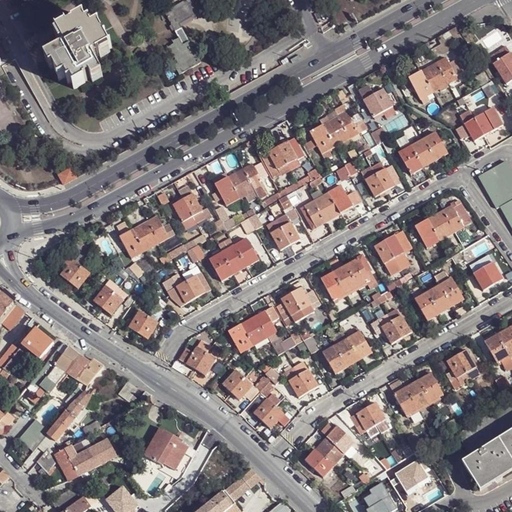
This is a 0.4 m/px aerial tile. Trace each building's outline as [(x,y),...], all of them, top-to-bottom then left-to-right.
[(201,64),(180,24),(207,9),(206,7),(208,5),(204,0),(187,0),(184,3),(183,2),(171,9),(171,11),(165,14),(180,39),(173,43),(174,45),(168,49),(173,59),(175,57),(178,64),(174,66),(179,75),(201,64)] [(59,37),(66,49),(45,61),(50,70),(54,68),(61,81),(65,78),(68,84),(72,83),(75,89),(85,84),(85,82),(91,79),(94,83),(103,78),(93,59),(110,49),(100,27),(92,30),(89,25),(86,25),(84,22),(59,37)] [(490,58),(494,65),(511,54),(507,47),(490,58)] [(493,66),(506,86),(511,81),(511,54),(494,65),(493,66)] [(409,78),(420,99),(421,98),(429,94),(457,79),(454,73),(450,65),(446,58),(409,78)] [(450,65),(454,73),(459,70),(454,62),(450,65)] [(476,78),(481,87),(489,82),(484,74),(476,78)] [(364,101),(373,96),(368,86),(358,91),(364,101)] [(490,86),(483,90),(489,100),(496,96),(491,88),(490,86)] [(364,101),(373,118),(383,113),(392,107),(383,90),(373,96),(364,101)] [(429,94),(421,98),(424,104),(431,100),(429,94)] [(470,95),(464,99),(467,104),(467,105),(474,101),(470,95)] [(451,106),(457,102),(454,96),(447,100),(451,106)] [(464,99),(457,102),(461,107),(467,104),(464,99)] [(392,107),(383,113),(386,119),(396,114),(392,107)] [(461,116),(465,124),(475,141),(503,125),(494,108),(475,118),(470,111),(461,116)] [(338,117),(345,113),(343,109),(336,112),(338,117)] [(318,147),(321,153),(328,150),(349,138),(350,137),(353,143),(361,138),(358,133),(367,128),(364,122),(363,122),(356,126),(352,120),(347,112),(345,113),(338,117),(310,132),(315,141),(318,147)] [(352,120),(356,126),(363,122),(362,120),(361,121),(358,116),(352,120)] [(372,134),(378,146),(383,143),(389,140),(383,129),(372,134)] [(448,154),(436,132),(433,134),(432,133),(402,150),(403,151),(400,153),(411,174),(448,154)] [(383,143),(389,155),(395,152),(389,140),(383,143)] [(318,147),(315,141),(306,146),(309,152),(318,147)] [(268,153),(278,170),(298,160),(288,142),(268,153)] [(367,158),(374,155),(371,150),(372,149),(369,144),(362,148),(363,150),(365,154),(367,158)] [(328,150),(321,153),(326,162),(333,158),(328,150)] [(261,157),(274,180),(281,176),(278,170),(268,153),(261,157)] [(298,160),(278,170),(281,176),(301,166),(298,160)] [(479,176),(497,209),(501,207),(511,200),(511,169),(507,160),(479,176)] [(351,175),(352,177),(361,172),(355,162),(346,167),(351,175)] [(214,185),(226,207),(246,196),(254,192),(264,186),(261,181),(269,177),(261,163),(254,167),(253,165),(214,185)] [(382,163),(372,168),(375,175),(385,169),(382,163)] [(64,183),(77,176),(74,170),(73,169),(72,165),(59,172),(64,183)] [(346,167),(337,172),(341,180),(351,175),(346,167)] [(366,180),(375,175),(372,168),(363,174),(366,180)] [(395,186),(385,169),(375,175),(366,180),(376,197),(395,186)] [(310,176),(313,182),(320,178),(321,178),(316,170),(308,174),(310,176)] [(288,188),(292,194),(300,190),(309,185),(313,182),(310,176),(288,188)] [(320,178),(313,182),(309,185),(311,189),(322,183),(320,178)] [(264,186),(254,192),(256,197),(259,201),(269,196),(264,186)] [(305,207),(316,228),(354,207),(342,186),(324,197),(314,202),(305,207)] [(178,192),(183,201),(192,196),(188,187),(178,192)] [(292,194),(288,188),(285,190),(285,191),(278,194),(282,200),(288,197),(292,194)] [(292,194),(297,203),(298,202),(298,201),(305,197),(300,190),(292,194)] [(314,202),(324,197),(320,190),(311,195),(314,202)] [(360,194),(365,202),(370,199),(366,191),(360,194)] [(256,197),(254,192),(246,196),(248,201),(256,197)] [(165,193),(158,197),(163,206),(170,202),(165,193)] [(263,205),(266,209),(278,202),(282,200),(278,194),(262,203),(263,205)] [(293,205),(297,203),(292,194),(288,197),(293,205)] [(183,201),(173,206),(179,217),(176,219),(179,224),(182,223),(186,229),(205,219),(202,212),(204,211),(201,205),(199,207),(192,196),(183,201)] [(285,211),(287,215),(268,226),(271,233),(291,223),(291,222),(299,218),(292,205),(293,205),(288,197),(281,201),(286,211),(285,211)] [(511,200),(501,207),(511,227),(511,200)] [(452,207),(454,211),(459,208),(456,203),(451,206),(452,207)] [(242,216),(246,221),(250,219),(257,215),(266,209),(263,205),(242,216)] [(472,223),(462,206),(459,208),(454,211),(464,228),(472,223)] [(216,211),(221,221),(229,217),(223,207),(216,211)] [(316,228),(305,207),(301,210),(312,230),(316,228)] [(415,228),(427,248),(464,228),(454,211),(452,207),(415,228)] [(204,211),(202,212),(205,219),(207,222),(213,219),(208,209),(204,211)] [(250,219),(256,231),(264,226),(257,215),(250,219)] [(211,234),(213,239),(237,226),(234,220),(232,216),(229,217),(221,221),(215,224),(218,230),(211,234)] [(120,238),(131,259),(169,238),(158,217),(120,238)] [(246,221),(240,224),(247,237),(256,231),(250,219),(246,221)] [(271,233),(281,251),(300,240),(291,223),(271,233)] [(86,232),(80,235),(83,241),(89,238),(86,232)] [(401,232),(375,247),(390,273),(398,268),(401,273),(411,267),(409,263),(404,254),(411,250),(401,232)] [(204,236),(207,242),(213,239),(211,234),(210,233),(204,236)] [(199,246),(207,242),(204,236),(195,241),(198,247),(199,246)] [(221,283),(258,261),(246,240),(244,242),(243,240),(234,246),(230,238),(218,245),(222,252),(213,258),(209,261),(221,283)] [(192,249),(198,247),(195,241),(186,246),(189,251),(192,249)] [(170,261),(189,251),(186,246),(167,256),(170,261)] [(198,247),(192,249),(198,260),(205,257),(199,246),(198,247)] [(105,254),(99,250),(96,254),(101,258),(105,254)] [(74,261),(80,266),(87,258),(81,252),(74,261)] [(69,267),(74,261),(66,254),(60,260),(69,267)] [(167,256),(167,255),(160,259),(163,265),(170,261),(167,256)] [(357,259),(358,260),(359,259),(369,278),(372,276),(370,273),(372,272),(362,256),(357,259)] [(474,274),(493,263),(489,257),(470,268),(474,274)] [(453,258),(447,262),(451,269),(457,265),(453,258)] [(322,280),(333,301),(337,299),(338,301),(368,284),(368,283),(371,281),(369,278),(359,259),(358,260),(322,280)] [(80,266),(74,261),(69,267),(61,276),(77,290),(90,275),(80,266)] [(130,268),(139,279),(146,273),(136,262),(130,268)] [(493,263),(474,274),(484,292),(493,286),(503,281),(493,263)] [(398,268),(390,273),(392,277),(401,273),(398,268)] [(448,282),(451,281),(446,272),(436,277),(440,284),(447,280),(448,282)] [(168,292),(171,299),(182,308),(187,304),(187,305),(205,294),(202,288),(207,284),(201,273),(186,282),(177,287),(168,292)] [(337,299),(333,301),(337,309),(341,306),(341,305),(370,290),(371,292),(378,288),(372,276),(369,278),(371,281),(368,283),(368,284),(338,301),(337,299)] [(464,301),(452,280),(451,281),(448,282),(447,280),(440,284),(418,297),(419,298),(415,301),(427,322),(464,301)] [(294,324),(314,313),(312,310),(321,305),(313,291),(309,294),(301,281),(292,287),(295,292),(281,300),(283,304),(277,307),(288,326),(294,323),(294,324)] [(493,286),(484,292),(486,295),(495,290),(493,286)] [(115,294),(106,287),(94,303),(111,317),(124,301),(115,294)] [(119,289),(115,294),(124,301),(128,296),(119,289)] [(15,301),(1,292),(0,293),(0,308),(1,310),(0,310),(0,316),(2,318),(15,301)] [(374,302),(373,303),(375,308),(388,300),(385,296),(381,298),(379,294),(371,298),(374,302)] [(157,296),(153,301),(158,305),(160,301),(161,299),(157,296)] [(10,314),(18,304),(15,301),(2,318),(0,316),(0,325),(0,326),(3,323),(10,314)] [(157,306),(163,310),(167,305),(160,301),(158,305),(157,306)] [(19,320),(26,312),(18,304),(10,314),(19,320)] [(274,307),(266,312),(272,323),(280,319),(274,307)] [(401,316),(397,310),(378,321),(381,327),(401,316)] [(128,329),(146,342),(157,325),(140,312),(128,329)] [(228,334),(240,354),(268,338),(271,344),(281,338),(272,323),(266,312),(228,334)] [(10,314),(3,323),(11,330),(19,320),(10,314)] [(411,334),(401,316),(381,327),(392,345),(411,334)] [(321,321),(326,329),(334,325),(329,317),(321,321)] [(293,339),(297,345),(301,343),(304,341),(312,355),(321,350),(307,327),(291,335),(293,339)] [(511,327),(485,343),(497,364),(500,362),(501,362),(502,363),(509,359),(511,357),(511,327)] [(42,359),(55,343),(41,331),(37,329),(24,345),(30,350),(42,359)] [(373,352),(361,332),(356,334),(355,333),(326,350),(327,352),(323,354),(335,374),(373,352)] [(278,356),(297,345),(293,339),(274,350),(278,356)] [(42,385),(58,365),(56,364),(70,347),(64,342),(28,388),(34,391),(37,393),(42,385)] [(297,345),(302,354),(306,351),(301,343),(297,345)] [(197,348),(206,354),(209,350),(200,344),(197,348)] [(0,374),(1,373),(5,369),(5,368),(20,350),(13,345),(0,360),(0,374)] [(11,373),(30,350),(24,345),(20,350),(5,368),(11,373)] [(90,385),(105,367),(95,358),(92,362),(80,355),(70,347),(56,364),(58,365),(68,371),(90,385)] [(186,365),(204,377),(215,360),(206,354),(197,348),(193,355),(186,365)] [(186,365),(193,355),(186,350),(179,360),(186,365)] [(452,381),(457,379),(461,386),(470,381),(466,374),(475,369),(476,368),(466,352),(447,362),(453,371),(446,375),(450,383),(452,381)] [(501,362),(500,362),(505,373),(511,368),(511,364),(509,359),(502,363),(501,362)] [(284,373),(299,398),(318,388),(303,362),(284,373)] [(174,369),(180,373),(182,368),(177,364),(174,369)] [(52,392),(68,371),(58,365),(42,385),(47,389),(52,392)] [(5,369),(1,373),(7,378),(11,373),(5,368),(5,369)] [(272,368),(266,375),(277,386),(283,379),(272,368)] [(475,369),(466,374),(470,381),(479,376),(475,369)] [(223,387),(239,402),(244,396),(252,388),(253,386),(237,372),(223,387)] [(394,396),(406,417),(410,415),(411,417),(440,399),(439,398),(443,396),(431,375),(394,396)] [(496,381),(503,394),(511,389),(505,376),(496,381)] [(256,387),(267,398),(273,392),(276,388),(265,377),(256,387)] [(461,386),(457,379),(452,381),(456,389),(461,386)] [(202,387),(206,390),(208,387),(212,390),(218,383),(214,380),(212,382),(210,380),(207,383),(206,382),(202,387)] [(135,393),(139,387),(128,381),(120,394),(131,400),(135,393)] [(47,389),(42,385),(37,393),(34,391),(29,397),(36,402),(47,389)] [(79,400),(85,394),(77,387),(65,401),(71,406),(73,403),(74,404),(78,399),(79,400)] [(259,393),(252,388),(244,396),(251,402),(259,393)] [(142,397),(144,399),(152,393),(147,390),(142,397)] [(68,411),(77,417),(86,405),(88,406),(94,395),(92,394),(88,392),(85,394),(79,400),(78,399),(74,404),(73,403),(71,406),(68,411)] [(267,401),(275,407),(281,400),(273,394),(267,401)] [(477,406),(479,408),(484,405),(492,401),(489,397),(476,404),(477,406)] [(254,416),(270,431),(284,416),(275,407),(267,401),(254,416)] [(375,404),(357,415),(363,426),(370,438),(389,428),(375,404)] [(466,414),(469,420),(486,409),(484,405),(479,408),(477,406),(465,413),(466,414)] [(68,411),(50,434),(58,440),(77,417),(68,411)] [(3,420),(10,425),(15,419),(8,413),(6,416),(3,420)] [(466,414),(461,417),(464,423),(469,420),(466,414)] [(357,415),(351,418),(357,429),(363,426),(357,415)] [(88,436),(103,426),(99,419),(85,428),(88,436)] [(10,425),(3,420),(0,423),(0,437),(0,438),(11,426),(10,425)] [(439,422),(430,426),(433,431),(441,426),(439,422)] [(324,478),(345,456),(353,448),(357,444),(338,426),(335,430),(328,437),(305,461),(324,478)] [(330,426),(324,433),(328,437),(335,430),(330,426)] [(162,427),(146,454),(164,464),(165,463),(167,459),(179,438),(180,437),(162,427)] [(511,432),(499,440),(500,443),(511,434),(511,432)] [(58,440),(50,434),(38,447),(46,454),(51,449),(58,440)] [(511,434),(500,443),(464,465),(479,489),(494,480),(496,482),(496,483),(503,479),(503,478),(501,475),(511,468),(511,434)] [(415,435),(407,439),(415,454),(421,450),(423,449),(415,435)] [(179,466),(190,446),(179,438),(167,459),(179,466)] [(71,480),(118,455),(110,439),(87,452),(79,456),(73,446),(57,454),(60,459),(71,480)] [(499,440),(472,458),(463,463),(464,465),(500,443),(499,440)] [(79,456),(87,452),(83,445),(82,444),(80,442),(73,446),(79,456)] [(353,448),(345,456),(350,460),(358,452),(353,448)] [(40,461),(51,474),(60,459),(57,454),(51,449),(46,454),(40,461)] [(393,452),(401,463),(403,462),(395,451),(393,452)] [(392,455),(382,462),(386,469),(396,462),(392,455)] [(375,479),(386,473),(378,464),(376,461),(373,458),(364,465),(375,479)] [(177,469),(179,466),(167,459),(165,463),(177,469)] [(252,488),(263,478),(253,468),(252,469),(252,470),(243,477),(251,487),(252,488)] [(511,472),(511,468),(501,475),(503,478),(511,472)] [(10,477),(4,471),(0,474),(0,482),(2,485),(10,477)] [(410,481),(422,500),(436,492),(434,488),(429,481),(424,472),(410,481)] [(95,482),(77,485),(86,497),(94,493),(110,483),(106,476),(95,482)] [(235,500),(251,487),(243,477),(227,490),(235,500)] [(496,482),(494,480),(479,489),(481,492),(496,482)] [(398,492),(392,482),(386,486),(392,496),(398,492)] [(55,500),(54,501),(61,511),(64,511),(86,497),(77,485),(55,500)] [(341,499),(353,492),(350,487),(338,493),(341,499)] [(86,497),(93,507),(101,501),(94,493),(86,497)] [(225,511),(234,505),(224,493),(200,511),(225,511)] [(87,511),(94,507),(93,507),(86,497),(64,511),(87,511)] [(243,511),(245,511),(244,510),(237,503),(234,505),(225,511),(243,511)]
